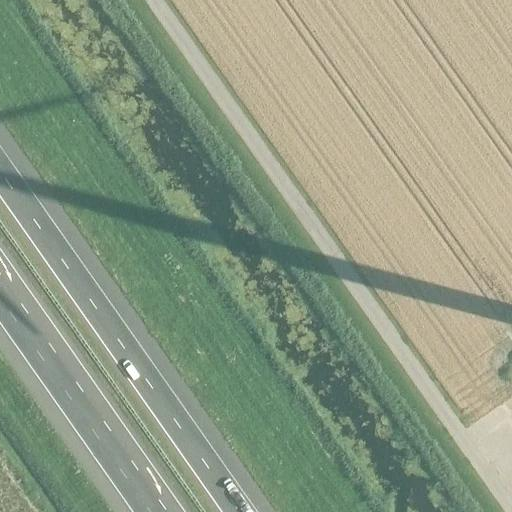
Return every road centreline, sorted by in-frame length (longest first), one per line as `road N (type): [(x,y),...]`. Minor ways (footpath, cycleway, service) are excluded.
road 1 (motorway): [(241,511),(0,170)]
road 2 (motorway): [(0,284),(160,511)]
